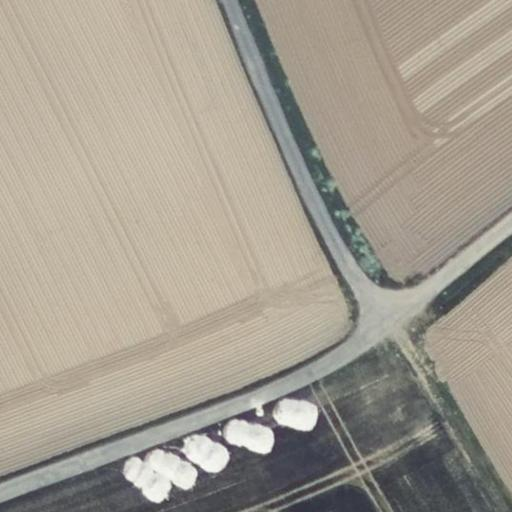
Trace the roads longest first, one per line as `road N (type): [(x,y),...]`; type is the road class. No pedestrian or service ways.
road 1 (track): [(511,223),(319,370),(0,495)]
road 2 (unclassified): [(228,0),(291,160),(384,323)]
